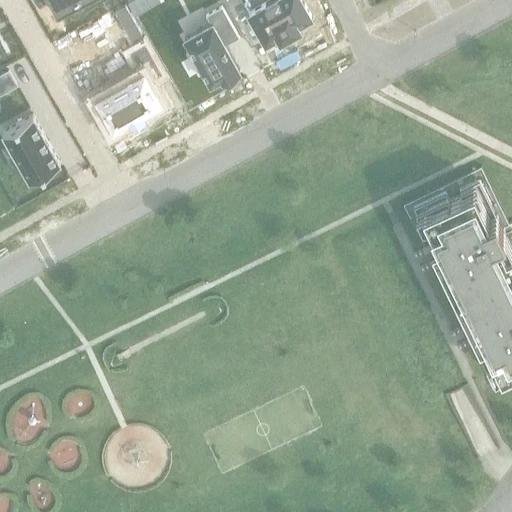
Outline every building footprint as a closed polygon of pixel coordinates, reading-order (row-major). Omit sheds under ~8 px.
[(50,0),(55,10),(58,15),(63,12),(62,11),(72,6),(73,6),(75,5),(83,0),(50,0)] [(242,0),(225,0),(250,44),(263,37),(265,41),(279,33),(280,36),(280,37),(300,26),(299,24),(298,22),(311,15),(302,0),(269,0),(249,11),(242,0)] [(210,23),(185,37),(194,55),(191,57),(200,73),(203,71),(210,83),(221,77),(222,79),(239,69),(230,52),(229,50),(225,44),(239,36),(221,5),(206,14),(210,23)] [(125,6),(110,15),(117,27),(130,20),(131,19),(125,6)] [(97,96),(95,97),(113,129),(130,119),(131,121),(146,113),(145,111),(162,101),(149,79),(162,72),(146,45),(145,45),(132,53),(142,71),(97,96)] [(8,70),(0,74),(0,92),(16,84),(8,70)] [(33,113),(2,130),(30,179),(39,174),(51,167),(60,162),(50,143),(43,132),(33,113)] [(511,378),(511,229),(481,166),(403,204),(410,218),(350,247),(426,403),(445,394),(445,392),(475,377),(476,379),(486,374),(492,388),(511,378)]
